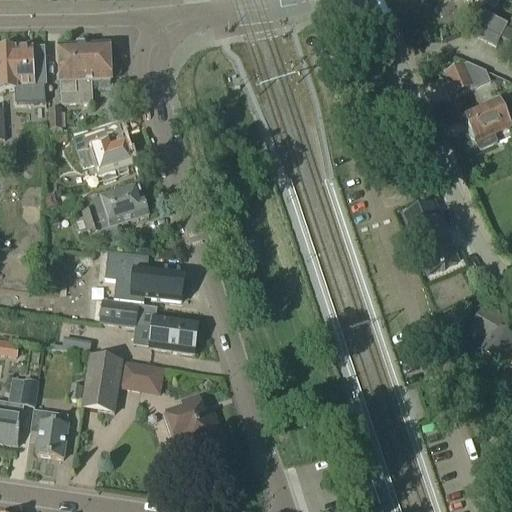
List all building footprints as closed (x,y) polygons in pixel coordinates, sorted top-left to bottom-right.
[(448,0),(452,2),(458,0),(471,7),(473,3),(494,14),(501,0),(448,0)] [(511,36),(505,33),(501,43),(511,48),(511,36)] [(74,51),(58,52),(61,110),(91,108),(90,91),(95,90),(96,86),(111,85),(109,49),(89,50),(86,46),(77,47),(74,51)] [(0,53),(0,95),(16,94),(16,91),(45,90),(44,53),(14,54),(10,50),(3,51),(0,53)] [(472,90),(463,69),(444,77),(453,98),(472,90)] [(484,113),(464,122),(469,133),(468,136),(470,142),(474,143),(475,146),(479,154),(496,146),(493,139),(510,131),(509,131),(511,129),(511,110),(509,103),(499,107),(497,103),(483,109),(484,113)] [(60,113),(48,113),(49,138),(75,138),(75,127),(60,128),(60,113)] [(88,134),(72,139),(73,141),(72,141),(73,143),(76,151),(75,151),(77,156),(87,152),(109,145),(111,150),(123,147),(122,146),(117,129),(89,138),(88,134)] [(87,152),(77,156),(81,171),(93,168),(97,181),(102,179),(107,181),(111,176),(116,175),(117,178),(119,177),(118,174),(131,170),(123,146),(122,146),(123,147),(111,150),(109,145),(87,152)] [(511,237),(511,192),(489,182),(478,206),(493,213),(487,226),(511,237)] [(83,223),(75,226),(79,239),(87,236),(88,240),(100,236),(106,256),(124,250),(118,230),(147,220),(142,204),(137,190),(99,202),(103,214),(95,216),(94,213),(81,217),(83,223)] [(49,200),(41,202),(45,215),(53,213),(49,200)] [(455,266),(432,208),(404,220),(409,233),(413,231),(431,275),(427,277),(427,278),(455,266)] [(107,258),(104,284),(115,285),(113,304),(142,308),(143,301),(179,305),(182,281),(145,278),(147,263),(107,258)] [(14,266),(13,281),(38,282),(38,266),(14,266)] [(103,306),(99,330),(152,337),(149,353),(193,359),(197,327),(154,321),(155,315),(103,306)] [(483,313),(472,331),(488,342),(480,354),(499,365),(511,344),(511,343),(499,335),(504,326),(483,313)] [(73,327),(72,336),(90,339),(91,329),(73,327)] [(60,356),(87,360),(89,347),(63,342),(60,356)] [(90,361),(81,414),(113,418),(118,387),(127,388),(127,385),(159,391),(162,375),(130,370),(131,368),(90,361)] [(0,406),(0,448),(16,451),(22,411),(33,413),(37,388),(23,386),(19,410),(0,406)] [(71,390),(68,405),(79,406),(81,391),(71,390)] [(184,413),(163,420),(171,445),(181,442),(186,445),(190,457),(221,447),(214,421),(208,423),(203,420),(197,402),(182,407),(184,413)] [(33,416),(29,437),(38,439),(35,460),(61,464),(68,421),(33,416)]
